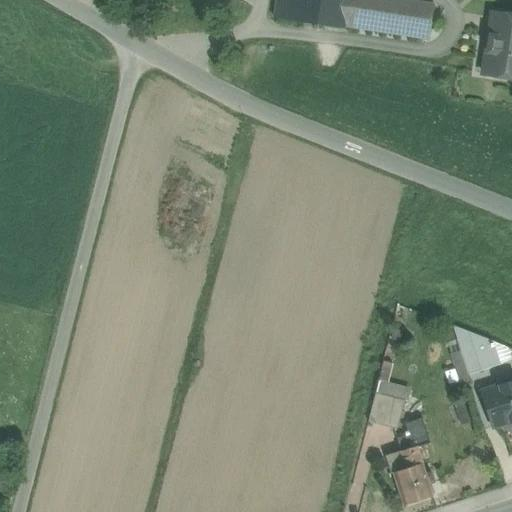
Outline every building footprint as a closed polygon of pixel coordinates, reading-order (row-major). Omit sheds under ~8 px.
[(276,0),(274,19),(340,30),(340,29),(345,0),(276,0)] [(345,0),(340,29),(382,36),(388,3),(371,0),(345,0)] [(371,0),(388,3),(416,7),(417,7),(432,9),(432,6),(398,0),(371,0)] [(416,7),(388,3),(382,36),(427,43),(433,6),(432,6),(432,9),(417,7),(416,7)] [(511,16),(493,14),(493,16),(494,16),(492,32),(490,31),(488,43),(491,44),(490,52),(487,52),(484,75),(511,79),(511,16)] [(469,333),(453,326),(461,352),(469,377),(482,373),(469,333)] [(507,349),(469,333),(482,373),(511,363),(507,349)] [(469,377),(461,352),(452,355),(455,365),(454,366),(461,387),(471,383),(469,377)] [(406,389),(379,382),(375,395),(403,402),(406,389)] [(511,385),(484,395),(494,426),(511,420),(511,385)] [(403,402),(375,395),(368,424),(395,431),(403,402)] [(425,431),(396,441),(399,452),(415,447),(416,449),(429,445),(425,431)] [(416,449),(415,447),(399,452),(405,469),(391,474),(402,506),(431,497),(416,449)] [(405,469),(399,452),(386,457),(391,474),(405,469)]
